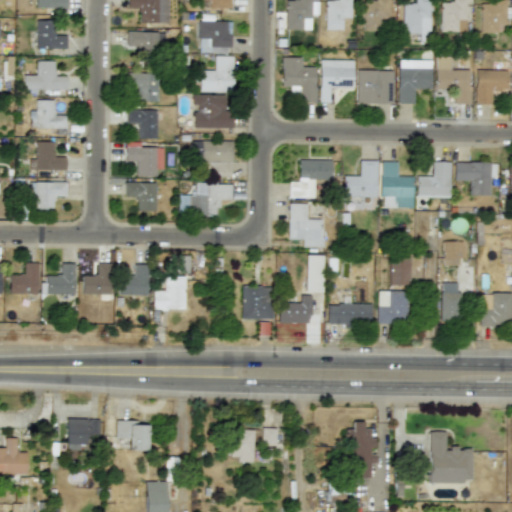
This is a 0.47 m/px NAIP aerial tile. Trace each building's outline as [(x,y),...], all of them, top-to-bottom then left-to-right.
[(166,0),(125,0),(125,6),(137,6),(137,23),(167,22),(166,0)] [(207,0),(207,8),(229,7),(228,0),(207,0)] [(349,17),(349,0),(323,0),(323,28),(340,29),(341,17),(349,17)] [(386,18),(386,0),(361,0),(360,30),(378,30),(378,18),(386,18)] [(400,33),(427,34),(427,0),(413,0),(413,3),(401,2),(400,33)] [(438,0),(438,30),(464,31),(464,0),(438,0)] [(478,0),(478,32),(495,31),(495,24),(506,24),(506,0),(478,0)] [(33,47),(64,48),(64,35),(52,35),(52,20),(34,20),(33,47)] [(228,21),(196,20),(196,52),(228,52),(228,21)] [(162,31),(125,31),(125,44),(135,45),(135,48),(162,49),(162,31)] [(231,55),(212,55),(212,70),(197,70),(196,91),(230,91),(231,55)] [(433,88),(452,88),(452,103),(467,103),(467,69),(448,69),(448,56),(433,56),(433,88)] [(313,102),(313,66),(299,66),(299,57),(279,57),(279,85),(288,86),(288,93),(297,93),(297,102),(313,102)] [(351,87),(351,59),(318,59),(317,101),(327,101),(328,87),(351,87)] [(412,103),(412,88),(429,88),(429,59),(396,59),(395,102),(412,103)] [(64,90),(64,75),(52,75),(53,60),(34,60),(33,75),(21,74),(21,89),(64,90)] [(390,103),(390,70),(355,69),(354,103),(390,103)] [(505,71),(473,70),(473,103),(489,103),(490,89),(505,89),(505,71)] [(155,73),(126,72),(126,91),(135,91),(135,100),(155,101),(155,73)] [(230,94),(190,94),(190,127),(229,128),(230,94)] [(51,99),(33,99),(33,110),(28,110),(27,127),(54,128),(54,134),(63,134),(64,114),(51,114),(51,99)] [(154,137),(154,109),(124,109),(124,122),(135,123),(135,137),(154,137)] [(229,140),(192,140),(192,169),(206,169),(206,175),(229,176),(229,140)] [(32,158),(27,158),(26,169),(63,169),(63,156),(52,155),(52,141),(32,141),(32,158)] [(123,146),(123,160),(134,160),(133,175),(153,176),(154,168),(160,168),(160,147),(136,147),(136,146),(123,146)] [(329,179),(329,159),(296,158),(296,181),(287,181),(287,197),(312,197),(312,178),(329,179)] [(375,160),(357,159),(356,175),(341,175),(340,196),(374,197),(375,160)] [(395,160),(378,160),(377,207),(410,207),(410,176),(394,175),(395,160)] [(429,176),(414,175),(413,196),(447,197),(448,161),(430,161),(429,176)] [(452,161),(452,180),(467,180),(467,194),(487,195),(488,177),(493,177),(493,162),(452,161)] [(51,209),(51,195),(63,195),(64,181),(27,181),(27,196),(32,196),(32,209),(51,209)] [(153,181),(122,182),(122,196),(134,196),(134,210),(154,210),(153,181)] [(229,199),(229,183),(193,183),(193,194),(176,194),(176,215),(216,215),(216,199),(229,199)] [(319,247),(320,218),(304,218),(304,203),(285,202),(285,238),(300,238),(300,246),(319,247)] [(440,241),(441,264),(460,263),(459,240),(440,241)] [(320,292),(321,254),(303,254),(303,292),(320,292)] [(407,284),(408,256),(387,255),(386,284),(407,284)] [(6,292),(35,293),(35,262),(22,262),(22,274),(7,273),(6,292)] [(72,263),(54,262),(53,273),(43,273),(43,293),(71,294),(72,263)] [(79,275),(79,293),(109,293),(109,263),(95,263),(95,275),(79,275)] [(144,294),(145,265),(118,264),(118,293),(144,294)] [(182,308),(182,276),(162,276),(162,290),(150,290),(150,309),(182,308)] [(457,282),(438,282),(438,319),(456,320),(457,282)] [(269,319),(270,286),(239,285),(238,318),(269,319)] [(374,323),(404,323),(405,291),(375,290),(374,323)] [(508,325),(509,293),(478,292),(477,325),(508,325)] [(308,295),(297,294),(297,302),(276,301),(275,321),(307,322),(308,295)] [(324,303),(324,323),(342,323),(342,325),(368,325),(368,304),(324,303)] [(97,418),(64,418),(63,449),(77,449),(77,443),(87,443),(87,438),(96,438),(97,418)] [(136,420),(113,420),(113,437),(126,438),(125,450),(144,450),(145,424),(135,424),(136,420)] [(361,421),(350,420),(349,428),(345,428),(344,456),(351,456),(351,475),(360,475),(360,476),(367,477),(368,462),(373,463),(373,454),(371,454),(372,437),(368,437),(368,428),(361,427),(361,421)] [(273,427),(260,427),(259,445),(273,445),(273,427)] [(250,429),(228,428),(227,456),(235,456),(235,461),(249,461),(250,429)] [(469,447),(443,447),(444,430),(427,430),(426,481),(468,481),(469,447)] [(0,473),(25,473),(25,451),(14,451),(14,437),(2,437),(2,447),(0,447),(0,473)] [(142,511),(163,511),(163,481),(142,481),(142,511)]
